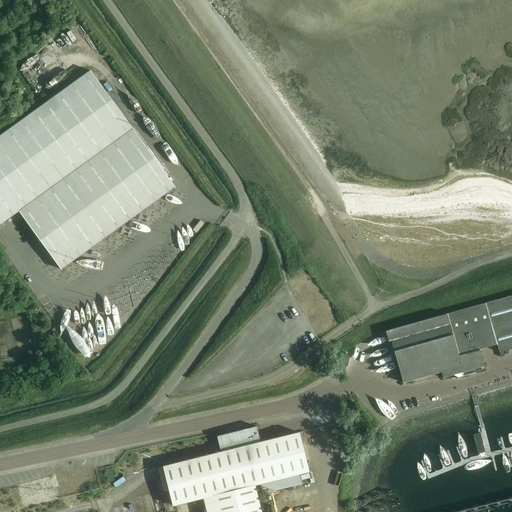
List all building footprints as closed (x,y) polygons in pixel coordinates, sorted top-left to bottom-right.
[(83,50),(92,47),(80,20),(71,24),(83,50)] [(175,187),(133,129),(90,71),(0,135),(0,224),(19,211),(61,270),(175,187)] [(201,223),(205,225),(212,215),(207,212),(201,223)] [(511,349),(511,295),(388,331),(403,383),(441,372),(443,378),(453,375),(458,378),(470,375),(472,370),(484,367),(479,349),(497,345),(499,353),(511,349)] [(299,433),(260,442),(256,427),(217,436),(220,452),(163,466),(173,506),(203,498),(206,511),(261,511),(255,486),(260,485),(262,494),(301,484),(299,474),(309,472),(299,433)] [(54,478),(17,488),(23,509),(59,499),(54,478)]
